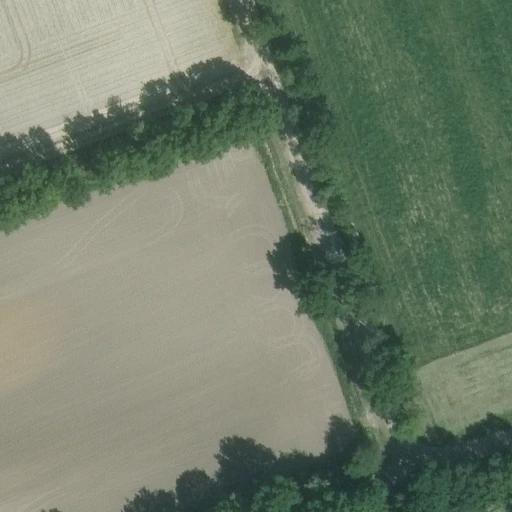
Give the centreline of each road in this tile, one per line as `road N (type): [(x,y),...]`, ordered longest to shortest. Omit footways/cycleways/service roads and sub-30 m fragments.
road 1 (track): [(241,0),(405,461),(457,444)]
road 2 (track): [(424,454),(265,511)]
